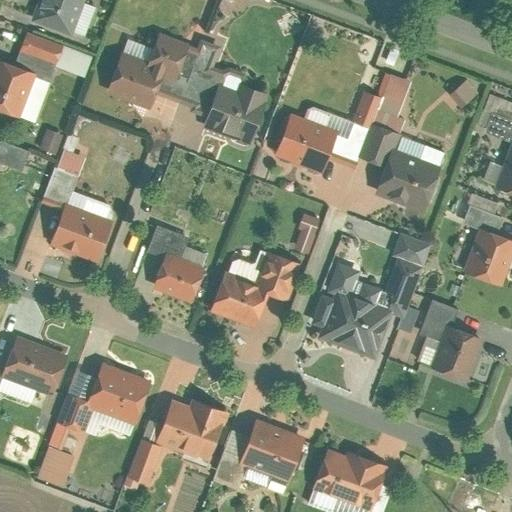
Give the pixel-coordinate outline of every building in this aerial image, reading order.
[(38,0),(29,26),(70,42),(86,0),(38,0)] [(91,59),(29,36),(20,57),(83,81),(91,59)] [(244,77),(227,71),(219,74),(211,71),(219,51),(199,43),(195,53),(188,50),(185,60),(177,83),(163,78),(155,98),(190,111),(188,116),(207,123),(220,89),(236,95),(239,88),(244,90),(246,85),(244,77)] [(146,71),(151,73),(150,76),(118,64),(105,97),(149,113),(155,98),(163,78),(177,83),(185,60),(154,49),(146,71)] [(0,64),(0,117),(17,124),(35,78),(0,64)] [(398,136),(403,123),(395,120),(408,86),(385,77),(376,100),(363,95),(351,125),(368,132),(370,126),(398,136)] [(448,95),(460,108),(479,91),(466,78),(448,95)] [(204,132),(250,149),(266,106),(264,105),(266,98),(239,88),(236,95),(220,89),(207,123),(204,132)] [(511,105),(488,97),(477,126),(487,130),(485,136),(511,145),(511,105)] [(308,110),(303,124),(290,119),(274,159),(321,177),(327,162),(353,172),(367,132),(308,110)] [(393,160),(392,160),(400,139),(371,127),(357,161),(383,172),(373,199),(422,217),(437,177),(393,160)] [(38,153),(54,159),(61,139),(46,133),(38,153)] [(393,160),(437,177),(444,156),(400,140),(393,160)] [(28,154),(0,143),(0,166),(20,174),(28,154)] [(494,193),(511,199),(511,146),(494,193)] [(55,172),(76,179),(83,161),(62,153),(55,172)] [(43,199),(66,207),(76,179),(55,172),(53,171),(43,199)] [(497,206),(471,197),(468,207),(493,216),(497,206)] [(111,226),(65,209),(50,249),(96,266),(111,226)] [(503,221),(468,209),(462,227),(497,239),(503,221)] [(294,253),(307,257),(320,224),(303,217),(297,232),(301,233),(294,253)] [(146,256),(162,261),(151,293),(191,307),(204,270),(180,262),(188,240),(156,229),(146,256)] [(511,245),(478,233),(462,277),(500,291),(511,259),(511,245)] [(431,247),(399,235),(391,259),(423,271),(431,247)] [(266,255),(253,290),(223,280),(209,317),(254,333),(266,301),(285,308),(300,268),(266,255)] [(310,327),(323,332),(319,343),(374,363),(391,317),(402,322),(421,271),(397,262),(378,312),(374,310),(381,292),(360,284),(354,303),(350,301),(360,275),(337,266),(326,296),(335,299),(333,302),(321,298),(310,327)] [(419,337),(440,345),(430,373),(465,386),(482,342),(451,331),(458,314),(431,304),(419,337)] [(396,332),(409,336),(418,314),(407,310),(402,323),(400,322),(396,332)] [(66,358),(16,339),(0,381),(51,400),(66,358)] [(83,437),(92,414),(133,429),(150,385),(101,367),(87,406),(66,398),(55,426),(70,432),(83,437)] [(188,410),(171,403),(155,447),(206,466),(225,417),(190,404),(188,410)] [(237,489),(244,470),(287,486),(303,441),(255,423),(249,441),(230,434),(213,479),(237,489)] [(70,432),(55,426),(46,449),(61,455),(70,432)] [(125,482),(146,490),(161,449),(140,441),(125,482)] [(35,481),(62,491),(74,460),(47,450),(35,481)] [(344,460),(327,453),(310,495),(354,511),(369,511),(386,471),(346,455),(344,460)] [(171,511),(196,511),(208,480),(186,472),(171,511)]
